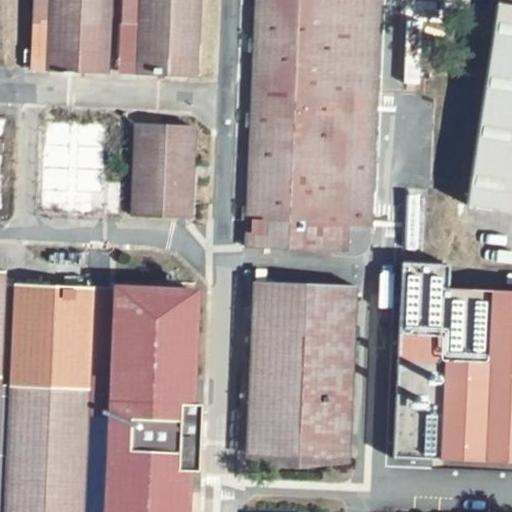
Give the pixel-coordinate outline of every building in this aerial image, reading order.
[(92,61),(94,0),(18,0),(18,12),(37,12),(35,59),(92,61)] [(190,0),(115,0),(114,17),(131,17),(130,63),(189,64),(190,0)] [(378,0),(252,0),(241,242),(344,247),(346,219),(369,220),(378,0)] [(511,208),(511,0),(497,0),(480,99),(478,203),(511,208)] [(92,115),(32,114),(29,204),(89,206),(92,115)] [(187,117),(127,115),(124,208),(185,209),(187,117)] [(2,253),(0,252),(0,511),(74,511),(77,419),(95,420),(89,511),(180,511),(192,295),(102,290),(97,379),(78,379),(80,276),(2,274),(2,253)] [(391,452),(511,458),(511,286),(446,283),(447,259),(400,257),(391,452)] [(349,279),(248,274),(239,448),(342,453),(349,279)]
